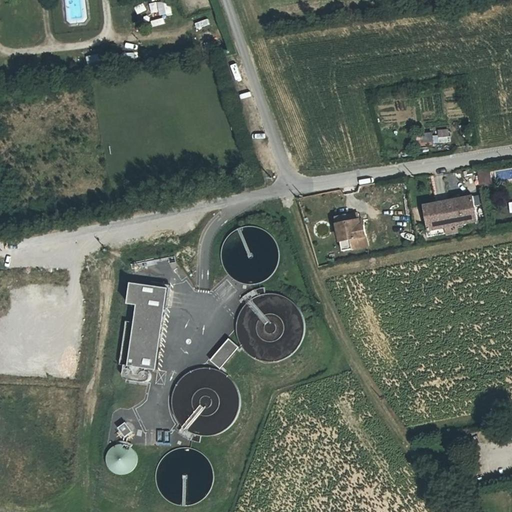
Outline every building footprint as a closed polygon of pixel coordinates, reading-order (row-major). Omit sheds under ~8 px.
[(160,18),(173,16),(171,3),(158,5),(160,18)] [(152,30),(165,26),(163,20),(150,23),(152,30)] [(142,60),(142,49),(122,48),(122,59),(142,60)] [(103,53),(89,54),(90,65),(104,65),(103,53)] [(437,131),(437,145),(452,144),(452,130),(437,131)] [(421,145),(435,145),(434,135),(420,135),(421,145)] [(482,188),(492,186),(489,170),(479,172),(482,188)] [(424,206),(429,231),(479,221),(474,196),(424,206)] [(336,218),(341,241),(367,236),(364,225),(361,226),(358,213),(336,218)] [(479,221),(429,231),(430,236),(480,226),(479,221)] [(266,281),(273,275),(278,267),(280,258),(280,248),(276,240),(270,233),(262,228),(253,226),(244,227),(234,231),(227,238),(222,248),(221,258),(224,268),(230,276),(238,282),(248,285),(258,284),(266,281)] [(367,236),(341,241),(343,251),(369,246),(367,236)] [(158,370),(169,288),(164,287),(132,283),(129,303),(138,305),(136,322),(126,321),(120,364),(130,366),(129,368),(128,368),(127,369),(125,370),(124,373),(124,376),(126,378),(128,380),(144,382),(146,382),(148,381),(149,380),(150,377),(151,376),(151,375),(150,373),(149,372),(147,371),(147,368),(158,370)] [(228,283),(218,293),(227,303),(237,293),(228,283)] [(286,358),(295,352),(301,343),(305,333),(304,322),(301,312),(294,303),(286,297),(275,294),(264,294),(253,298),(244,306),(238,316),(236,328),(238,339),(244,350),(253,357),(264,361),(276,362),(286,358)] [(234,342),(215,363),(225,372),(244,351),(234,342)] [(216,434),(226,429),(233,421),(238,412),(240,401),(238,390),(232,380),(224,373),(214,368),(203,367),(192,370),(182,376),(175,385),(171,396),(172,408),(176,419),(183,428),(193,434),(205,436),(216,434)] [(127,439),(130,438),(132,436),(134,434),(135,431),(135,428),(134,426),(132,424),(129,422),(126,421),(123,422),(121,423),(119,425),(117,428),(117,431),(118,434),(119,436),(122,438),(125,439),(127,439)] [(125,474),(130,472),(134,469),(136,465),(138,461),(137,456),(136,451),(132,447),(128,445),(124,444),(118,444),(113,446),(109,450),(107,455),(106,460),(108,465),(111,470),(115,473),(120,474),(125,474)] [(192,504),(201,501),(208,494),(212,486),(214,477),(213,468),(209,460),(203,453),(195,449),(186,447),(175,448),(166,453),(160,461),(156,470),(155,480),(158,490),(165,498),(173,503),(183,505),(192,504)]
